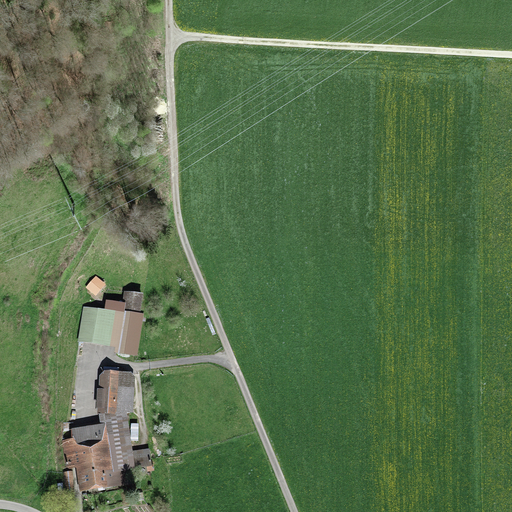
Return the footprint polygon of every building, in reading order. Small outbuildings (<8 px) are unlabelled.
[(94,280),(89,286),(94,290),(99,284),(94,280)] [(139,316),(142,296),(127,293),(123,315),(138,317),(139,316)] [(86,309),(81,340),(118,346),(117,353),(135,356),(141,316),(139,316),(138,317),(123,315),(86,309)] [(199,332),(184,332),(183,340),(198,340),(199,332)] [(105,421),(106,426),(127,422),(125,412),(131,413),(132,390),(119,390),(120,374),(106,373),(101,377),(99,410),(102,410),(103,422),(105,421)] [(132,460),(127,422),(106,426),(73,431),(74,440),(63,442),(67,468),(84,466),(87,487),(104,485),(105,488),(129,484),(127,469),(149,466),(148,458),(132,460)] [(65,474),(67,498),(73,498),(72,487),(73,487),(72,473),(65,474)]
